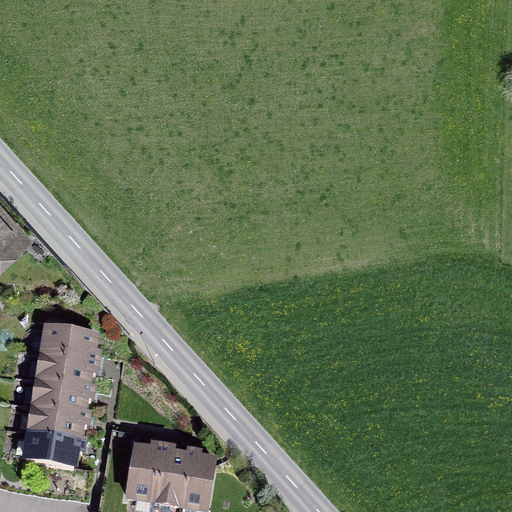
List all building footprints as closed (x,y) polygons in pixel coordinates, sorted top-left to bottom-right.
[(0,254),(20,237),(4,220),(6,215),(0,208),(0,254)] [(44,355),(43,358),(97,367),(99,356),(93,355),(95,339),(48,332),(47,340),(35,338),(32,353),(44,355)] [(95,378),(97,367),(43,358),(42,366),(30,364),(28,380),(40,382),(39,384),(87,392),(89,377),(95,378)] [(93,393),(87,392),(39,384),(38,392),(26,390),(23,406),(35,408),(35,410),(83,418),(85,403),(91,404),(93,393)] [(31,434),(31,436),(78,444),(81,429),(87,430),(88,419),(83,418),(35,410),(34,418),(22,416),(19,432),(31,434)] [(84,445),(78,444),(31,436),(29,445),(17,443),(15,458),(27,460),(26,463),(74,471),(76,455),(82,456),(84,445)] [(155,504),(163,451),(152,450),(151,455),(136,453),(128,500),(136,501),(134,511),(150,511),(152,504),(155,504)] [(180,509),(188,461),(173,459),(174,453),(163,451),(155,504),(162,505),(161,511),(177,511),(178,508),(180,509)] [(188,461),(180,509),(188,510),(188,511),(207,511),(215,466),(199,464),(200,457),(189,456),(188,461)]
